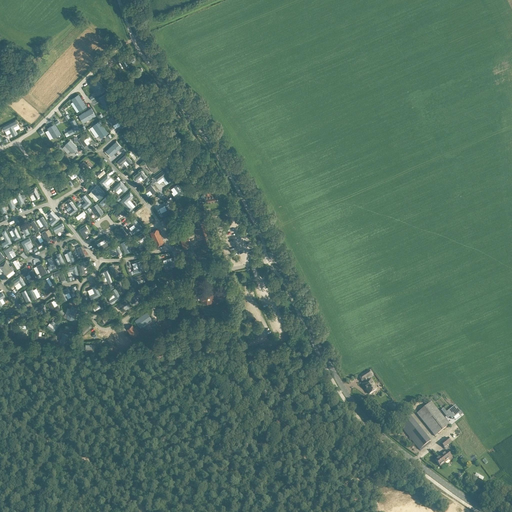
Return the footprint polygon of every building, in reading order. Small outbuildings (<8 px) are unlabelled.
[(113,117),(109,119),(112,125),(116,123),(118,121),(120,124),(121,125),(124,123),(120,116),(114,119),(113,117)] [(99,120),(92,125),(100,137),(107,132),(99,120)] [(128,134),(134,141),(137,138),(131,131),(128,134)] [(78,139),(84,146),(87,144),(84,140),(89,136),(86,133),(78,139)] [(65,145),(72,153),(77,147),(70,140),(65,145)] [(133,149),(138,156),(147,149),(142,142),(133,149)] [(117,162),(120,165),(126,160),(129,164),(132,161),(126,154),(117,162)] [(148,166),(154,173),(163,166),(158,159),(148,166)] [(81,163),(87,170),(90,167),(89,165),(89,164),(87,162),(86,163),(84,161),(81,163)] [(165,169),(154,177),(157,181),(164,176),(169,183),(173,179),(165,169)] [(132,177),(135,181),(141,176),(143,179),(147,176),(141,170),(132,177)] [(54,180),(59,189),(62,186),(58,178),(54,180)] [(128,188),(121,181),(113,188),(116,191),(120,187),(124,192),(128,188)] [(141,191),(144,194),(150,190),(153,194),(156,192),(152,186),(154,184),(152,181),(150,183),(151,184),(141,191)] [(178,193),(174,196),(177,200),(185,194),(178,184),(174,187),(178,193)] [(33,193),(36,199),(40,197),(35,188),(28,192),(30,195),(33,193)] [(216,192),(209,193),(209,188),(204,188),(205,193),(204,194),(202,195),(201,195),(201,196),(201,198),(202,199),(203,199),(205,199),(205,203),(218,201),(216,192)] [(21,204),(24,202),(20,192),(16,194),(21,204)] [(112,206),(115,203),(108,195),(100,203),(103,206),(108,201),(112,206)] [(11,196),(7,198),(12,208),(16,206),(11,196)] [(68,211),(71,215),(78,209),(71,201),(68,204),(71,208),(68,211)] [(128,208),(131,211),(139,204),(137,201),(128,208)] [(91,207),(98,217),(104,213),(97,203),(91,207)] [(161,212),(163,216),(172,211),(169,204),(165,206),(167,210),(161,212)] [(122,213),(124,216),(127,213),(122,207),(114,214),(117,217),(122,213)] [(48,217),(54,224),(59,220),(53,213),(48,217)] [(141,221),(143,224),(152,218),(150,215),(144,219),(144,218),(142,219),(142,220),(141,221)] [(39,218),(44,227),(48,225),(43,216),(39,218)] [(169,217),(168,218),(163,220),(166,226),(172,223),(169,217)] [(207,228),(204,219),(203,220),(202,217),(199,218),(199,221),(196,222),(198,228),(195,229),(198,239),(201,238),(204,249),(213,246),(208,228),(207,228)] [(131,231),(134,234),(142,227),(135,218),(132,221),(136,227),(131,231)] [(30,222),(36,231),(39,229),(33,220),(30,222)] [(55,231),(56,233),(64,229),(62,227),(64,226),(62,223),(53,228),(55,231)] [(30,234),(24,224),(21,226),(26,236),(30,234)] [(79,230),(85,238),(88,236),(85,231),(88,229),(86,225),(79,230)] [(12,236),(14,241),(21,237),(16,227),(12,229),(15,235),(12,236)] [(125,237),(128,235),(122,227),(119,229),(125,237)] [(163,242),(157,229),(150,232),(156,246),(163,242)] [(5,230),(1,232),(6,241),(2,244),(4,248),(12,243),(5,230)] [(41,233),(47,242),(51,239),(45,230),(41,233)] [(134,238),(137,243),(146,237),(143,232),(134,238)] [(33,237),(38,246),(42,244),(36,235),(33,237)] [(180,237),(184,248),(189,247),(187,240),(189,239),(188,235),(180,237)] [(26,250),(29,248),(27,243),(31,241),(29,238),(21,242),(26,250)] [(131,251),(126,240),(121,242),(126,253),(131,251)] [(121,252),(117,244),(109,248),(111,252),(115,250),(118,254),(121,252)] [(4,250),(9,259),(13,257),(9,252),(13,250),(11,246),(4,250)] [(77,247),(81,257),(85,255),(81,246),(77,247)] [(61,252),(56,255),(61,265),(65,263),(61,252)] [(47,266),(49,270),(56,267),(51,256),(47,258),(50,265),(47,266)] [(163,263),(165,268),(175,266),(173,257),(166,259),(167,262),(163,263)] [(0,265),(0,267),(6,275),(13,270),(13,269),(14,268),(12,265),(10,266),(6,260),(0,265)] [(88,265),(87,260),(78,262),(81,273),(85,272),(84,266),(88,265)] [(36,266),(33,267),(37,274),(39,272),(41,275),(47,273),(42,263),(36,266)] [(109,267),(113,276),(117,274),(113,265),(109,267)] [(61,269),(54,272),(55,276),(59,275),(61,281),(65,279),(61,269)] [(28,279),(30,282),(37,278),(32,270),(28,272),(31,277),(28,279)] [(25,283),(20,276),(12,282),(14,285),(19,281),(22,285),(25,283)] [(39,282),(43,289),(50,286),(46,278),(39,282)] [(117,284),(122,293),(125,292),(120,282),(117,284)] [(93,294),(97,294),(95,284),(91,285),(92,289),(89,290),(90,294),(93,294)] [(67,288),(59,292),(64,301),(68,299),(68,298),(71,296),(68,292),(69,291),(67,288)] [(138,289),(127,297),(131,303),(135,301),(133,298),(141,293),(138,289)] [(222,297),(222,294),(222,289),(213,290),(212,289),(210,290),(210,292),(211,293),(211,294),(201,294),(201,299),(201,303),(211,302),(211,303),(214,303),(214,305),(218,305),(218,303),(219,303),(219,297),(222,297)] [(99,304),(101,308),(105,306),(102,300),(100,300),(91,304),(93,308),(99,304)] [(116,306),(119,309),(127,304),(125,300),(116,306)] [(48,303),(53,312),(60,309),(58,305),(54,307),(51,301),(48,303)] [(42,309),(44,313),(48,311),(45,304),(35,308),(37,312),(42,309)] [(100,315),(103,319),(108,315),(109,317),(111,315),(110,314),(111,313),(109,310),(100,315)] [(135,318),(137,322),(148,317),(146,313),(135,318)] [(54,332),(61,323),(58,321),(54,325),(50,322),(47,326),(54,332)] [(81,331),(84,334),(92,326),(89,323),(87,325),(86,325),(83,328),(83,329),(81,331)] [(127,329),(133,338),(139,334),(133,325),(127,329)] [(18,338),(26,339),(27,328),(18,328),(18,338)] [(119,333),(117,335),(123,343),(125,341),(127,344),(131,341),(123,330),(119,333)] [(34,339),(45,340),(46,336),(39,335),(39,331),(35,331),(34,339)] [(70,336),(63,333),(59,344),(67,346),(70,336)] [(364,380),(366,383),(365,383),(366,385),(363,386),(366,390),(367,390),(369,394),(377,390),(373,385),(374,384),(371,379),(367,382),(366,379),(372,375),(370,371),(359,378),(362,382),(364,380)] [(417,414),(435,437),(449,425),(431,402),(417,414)] [(447,417),(451,423),(460,416),(455,410),(448,415),(446,413),(444,415),(446,417),(447,417)] [(410,414),(402,420),(398,423),(420,451),(430,443),(429,442),(431,441),(410,414)] [(452,442),(449,438),(441,443),(444,447),(452,442)] [(450,461),(453,459),(447,451),(435,460),(440,467),(449,460),(450,461)]
